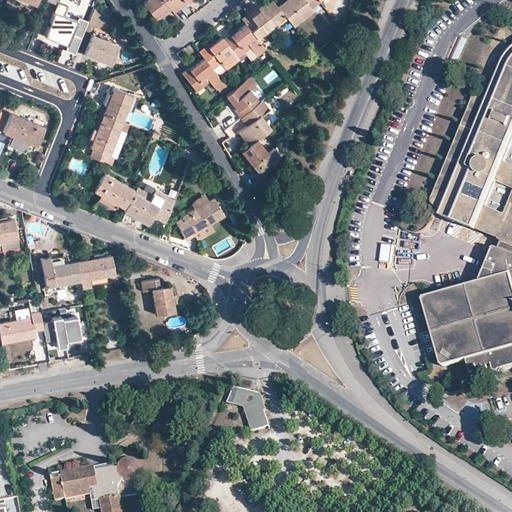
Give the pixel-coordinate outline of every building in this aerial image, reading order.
[(67,45),(65,50),(74,54),(83,31),(86,23),(89,17),(79,13),(78,17),(65,12),(69,2),(63,0),(57,0),(57,1),(44,36),(67,45)] [(103,3),(101,0),(95,0),(92,10),(103,3)] [(145,0),(142,3),(155,19),(161,14),(169,8),(171,11),(173,14),(181,8),(173,0),(145,0)] [(173,0),(181,8),(186,4),(184,2),(187,0),(173,0)] [(278,6),(273,0),(271,0),(265,5),(259,10),(250,17),(247,14),(241,19),(245,24),(256,39),(266,32),(268,34),(288,19),(278,6)] [(306,3),(309,0),(284,0),(278,6),(288,19),(294,27),(313,12),(306,3)] [(319,2),(317,0),(309,0),(306,3),(313,12),(322,5),(319,2)] [(164,16),(171,11),(169,8),(161,14),(164,16)] [(86,23),(83,31),(89,34),(93,25),(86,23)] [(256,39),(245,24),(235,32),(230,36),(231,38),(225,43),(233,53),(240,47),(244,53),(250,48),(257,56),(265,50),(260,43),(256,39)] [(340,31),(335,25),(327,31),(332,37),(340,31)] [(234,30),(222,39),(225,43),(231,38),(230,36),(235,32),(234,30)] [(269,36),(268,34),(266,32),(256,39),(260,43),(269,36)] [(84,54),(110,64),(118,44),(92,34),(84,54)] [(222,39),(220,37),(213,43),(208,47),(209,50),(202,56),(204,58),(212,69),(220,64),(225,70),(238,59),(237,58),(233,53),(225,43),(222,39)] [(211,41),(198,51),(202,56),(209,50),(208,47),(213,43),(211,41)] [(237,58),(244,53),(240,47),(233,53),(237,58)] [(433,203),(433,205),(435,206),(444,209),(442,216),(477,231),(477,230),(500,239),(501,241),(511,245),(511,51),(511,53),(505,62),(490,100),(479,96),(476,97),(474,98),(473,101),(434,197),(433,203)] [(212,69),(204,58),(194,66),(189,69),(191,72),(185,78),(192,87),(199,82),(203,87),(209,82),(216,90),(224,83),(212,69)] [(189,69),(194,66),(193,64),(181,73),(185,78),(191,72),(189,69)] [(256,84),(249,76),(225,95),(231,103),(237,110),(235,112),(240,118),(259,102),(249,89),(256,84)] [(196,92),(203,87),(199,82),(192,87),(196,92)] [(143,90),(146,96),(156,91),(153,85),(143,90)] [(122,121),(132,94),(112,87),(110,94),(105,104),(102,113),(122,121)] [(132,94),(122,121),(127,123),(138,97),(132,94)] [(268,108),(262,100),(259,102),(240,118),(246,126),(238,132),(248,145),(257,138),(270,127),(260,115),(268,108)] [(12,136),(36,146),(44,126),(11,112),(3,132),(12,136)] [(92,148),(89,156),(106,163),(110,154),(119,128),(122,121),(102,113),(96,129),(92,139),(89,147),(92,148)] [(119,128),(110,154),(114,156),(125,131),(119,128)] [(36,146),(12,136),(10,141),(26,148),(27,145),(32,147),(31,149),(34,151),(36,146)] [(187,136),(183,144),(186,145),(194,148),(194,147),(187,136)] [(257,138),(248,145),(241,151),(245,157),(257,172),(270,162),(265,155),(268,153),(257,138)] [(189,160),(194,148),(186,145),(181,157),(189,160)] [(278,155),(273,149),(268,153),(265,155),(270,162),(278,155)] [(257,172),(245,157),(243,159),(254,174),(257,172)] [(134,191),(135,190),(104,171),(93,191),(124,208),(134,191)] [(173,200),(155,190),(149,200),(142,196),(145,192),(137,188),(135,192),(134,191),(124,208),(123,211),(147,224),(152,215),(161,222),(173,200)] [(266,193),(261,194),(266,204),(270,200),(266,193)] [(175,221),(186,240),(194,235),(194,234),(224,216),(212,197),(182,215),(183,217),(175,221)] [(0,241),(16,238),(13,218),(0,220),(0,241)] [(511,245),(501,241),(500,239),(483,282),(427,297),(427,298),(426,299),(445,365),(446,364),(446,366),(470,359),(475,375),(476,377),(478,377),(492,373),(491,367),(495,366),(497,372),(511,367),(511,245)] [(79,281),(114,274),(110,254),(75,261),(79,281)] [(75,261),(51,265),(49,257),(40,258),(46,287),(57,285),(79,281),(75,261)] [(150,289),(159,287),(158,278),(140,281),(141,290),(150,289)] [(170,285),(159,287),(150,289),(155,314),(174,311),(170,285)] [(39,310),(36,297),(27,299),(30,312),(39,310)] [(39,310),(30,312),(31,316),(0,322),(0,338),(1,343),(35,337),(34,330),(42,328),(41,324),(39,310)] [(51,322),(41,324),(42,328),(44,337),(45,341),(55,339),(55,343),(57,349),(66,347),(65,344),(65,341),(80,338),(76,316),(60,319),(60,318),(51,320),(51,322)] [(44,337),(42,328),(34,330),(35,337),(35,339),(44,337)] [(261,393),(233,388),(227,403),(243,408),(251,432),(268,427),(264,411),(265,411),(261,393)] [(61,478),(50,480),(54,502),(63,500),(66,500),(90,496),(91,496),(90,489),(97,487),(100,500),(120,497),(118,488),(124,479),(129,480),(132,480),(137,477),(139,474),(140,471),(139,466),(138,463),(137,461),(135,460),(131,458),(127,458),(121,461),(117,467),(111,467),(109,465),(95,468),(95,466),(60,472),(61,478)] [(99,501),(100,500),(97,487),(90,489),(91,496),(90,496),(93,511),(101,510),(99,501)] [(122,511),(120,497),(100,500),(99,501),(101,510),(100,511),(122,511)]
